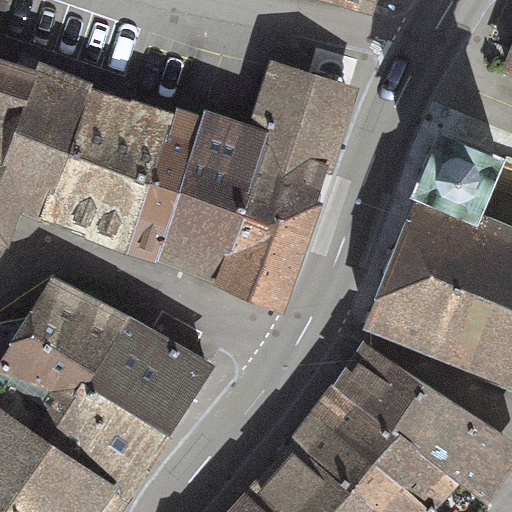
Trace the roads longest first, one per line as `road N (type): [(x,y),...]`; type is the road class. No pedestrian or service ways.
road 1 (residential): [(286,354),(55,247),(32,250),(0,275)]
road 2 (residential): [(414,69),(170,0)]
road 3 (primary): [(414,69),(319,303)]
road 4 (residential): [(319,303),(511,424)]
road 5 (primary): [(286,354),(165,511)]
